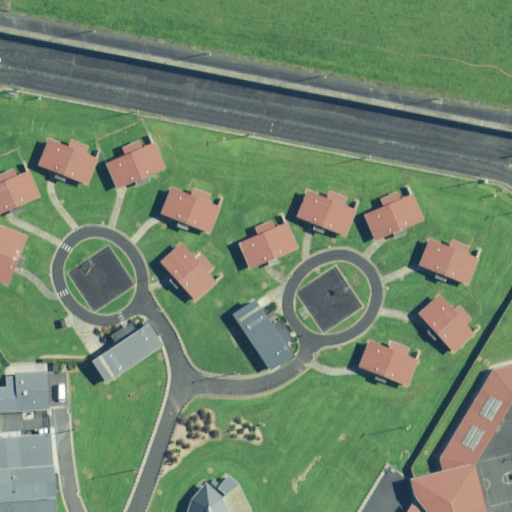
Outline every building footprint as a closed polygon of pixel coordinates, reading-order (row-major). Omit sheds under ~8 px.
[(69,154),(50,146),(41,170),(91,190),(100,165),(87,160),(91,151),(72,144),(69,154)] [(130,160),(110,166),(119,190),(170,173),(161,148),(148,153),(145,144),(127,150),(130,160)] [(5,187),(0,188),(0,216),(45,200),(36,175),(23,180),(20,171),(2,178),(5,187)] [(192,200),(173,193),(164,217),(215,235),(224,210),(210,206),(213,197),(195,191),(192,200)] [(329,203),(310,196),(301,220),(352,238),(361,214),(347,209),(351,200),(332,193),(329,203)] [(391,211),(371,217),(379,242),(430,226),(423,201),(409,205),(406,196),(388,202),(391,211)] [(0,282),(10,286),(32,238),(8,227),(2,240),(0,238),(0,282)] [(263,242),(243,248),(251,273),(302,257),(295,232),(281,236),(278,227),(260,233),(263,242)] [(451,252),(432,245),(423,269),(473,288),(483,263),(469,258),(473,249),(454,243),(451,252)] [(196,262),(184,246),(163,262),(196,304),(217,287),(208,276),(216,271),(204,255),(196,262)] [(261,300),(238,315),(276,374),(300,359),(261,300)] [(452,315),(439,300),(420,317),(456,357),(475,339),(466,329),(473,323),(460,308),(452,315)] [(93,361),(110,386),(169,346),(153,322),(93,361)] [(390,353),(371,346),(362,370),(412,389),(421,364),(408,359),(412,351),(394,344),(390,353)] [(511,511),(511,368),(503,370),(441,462),(447,476),(413,483),(417,504),(411,511),(511,511)] [(50,374),(19,375),(21,413),(52,412),(50,374)] [(60,511),(55,442),(0,446),(0,511),(60,511)] [(255,511),(246,490),(236,479),(221,493),(216,490),(206,488),(202,492),(196,498),(193,511),(255,511)]
